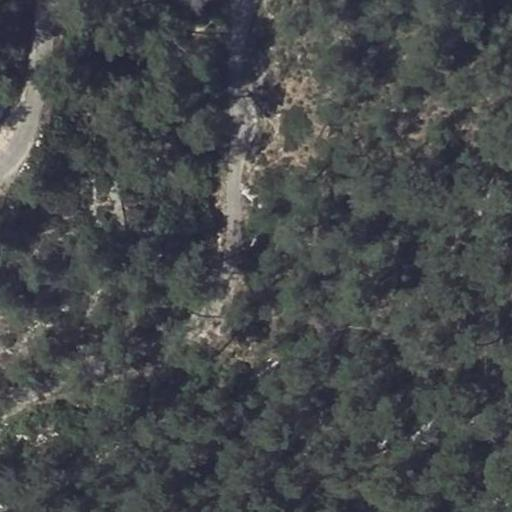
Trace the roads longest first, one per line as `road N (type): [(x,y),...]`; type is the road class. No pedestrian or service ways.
road 1 (tertiary): [(258,0),(247,41),(240,245),(220,302),(156,351),(43,395),(0,421)]
road 2 (tertiary): [(0,174),(42,119),(68,0)]
